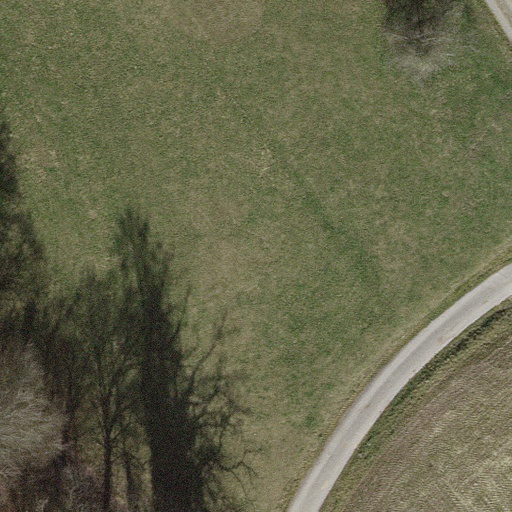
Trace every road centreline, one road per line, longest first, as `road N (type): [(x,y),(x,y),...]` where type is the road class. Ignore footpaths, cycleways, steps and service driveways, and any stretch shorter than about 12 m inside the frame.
road 1 (track): [(511,280),(414,357),(359,422),(306,511)]
road 2 (track): [(0,364),(116,511)]
